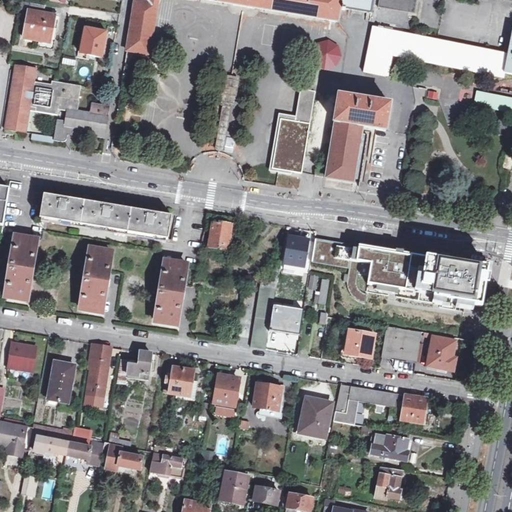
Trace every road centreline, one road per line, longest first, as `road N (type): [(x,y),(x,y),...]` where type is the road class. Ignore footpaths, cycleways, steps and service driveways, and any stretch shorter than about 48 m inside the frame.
road 1 (residential): [(0,317),(481,396)]
road 2 (tertiary): [(103,175),(511,237)]
road 3 (unclassified): [(129,0),(103,175)]
